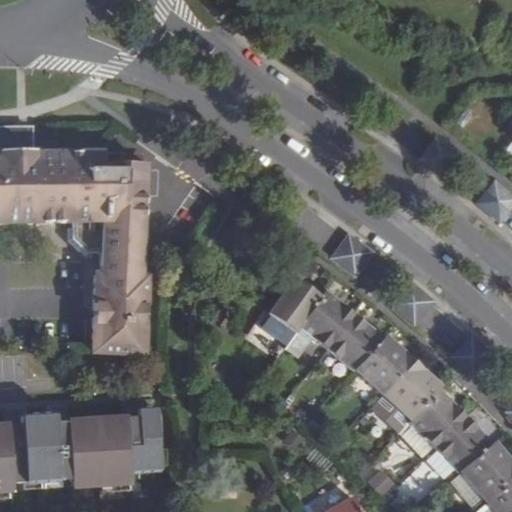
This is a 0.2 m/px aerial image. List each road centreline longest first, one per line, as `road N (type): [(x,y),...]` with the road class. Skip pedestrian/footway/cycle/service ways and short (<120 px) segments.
road 1 (tertiary): [(36,30),(216,112),(415,253),(511,340)]
road 2 (tertiary): [(511,270),(152,0)]
